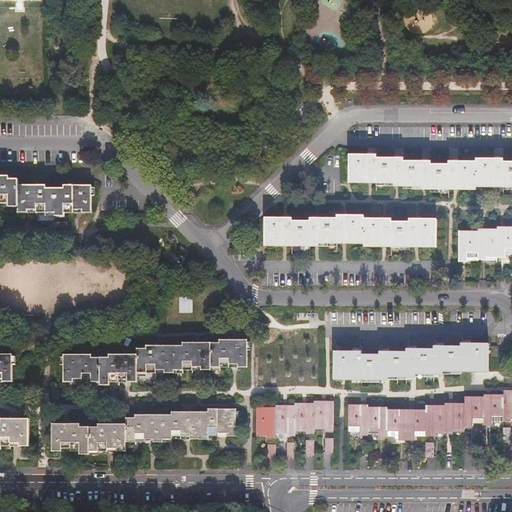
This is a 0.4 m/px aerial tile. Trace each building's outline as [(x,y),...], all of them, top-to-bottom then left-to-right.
[(511,161),(503,162),(503,159),(493,159),(475,159),(475,161),(458,161),(448,161),(448,165),(430,164),(430,161),(422,161),(403,161),(403,158),(394,158),(376,158),(376,155),(367,155),(350,155),(349,179),(376,179),(376,182),(403,182),(403,186),(430,186),(430,188),(448,189),(448,186),(474,186),(474,183),(502,183),(502,185),(511,185),(511,161)] [(97,180),(69,180),(69,184),(50,184),(50,180),(21,180),(22,175),(13,175),(12,171),(0,170),(0,196),(4,197),(4,200),(22,201),(22,207),(41,208),(41,211),(77,211),(78,208),(96,208),(97,180)] [(436,219),(417,219),(409,219),(409,222),(390,222),(391,219),(382,219),(364,218),(364,216),(345,215),(336,215),(336,218),(319,218),(310,218),(310,221),(292,221),(292,218),(283,218),(266,218),(265,242),(292,242),(292,245),(310,246),(310,242),(336,242),(337,239),(364,240),(364,243),(391,243),(391,247),(409,247),(409,243),(436,244),(436,219)] [(458,237),(458,261),(466,261),(466,258),(477,258),(486,258),(486,256),(496,257),(505,257),(505,254),(511,254),(511,230),(505,231),(505,233),(497,233),(485,232),(486,235),(477,235),(466,235),(466,237),(458,237)] [(219,323),(219,308),(220,295),(219,283),(166,282),(166,322),(219,323)] [(186,340),(149,340),(149,342),(140,342),(140,348),(112,348),(112,351),(95,351),(95,348),(67,348),(67,375),(76,375),(77,372),(85,372),(85,376),(122,376),(122,373),(140,373),(140,369),(159,369),(159,366),(195,365),(195,361),(232,361),(232,357),(250,358),(250,334),(222,334),(222,338),(186,337),(186,340)] [(461,346),(444,346),(434,346),(434,348),(418,348),(407,348),(406,351),(390,351),(380,350),(380,353),(362,353),(362,350),(353,350),(341,350),(335,350),(335,374),(362,375),(362,378),(379,378),(379,375),(406,375),(406,372),(434,372),(434,369),(461,369),(461,366),(488,367),(488,343),(470,343),(461,343),(461,346)] [(0,373),(8,374),(8,377),(17,377),(17,351),(0,350),(0,373)] [(502,397),(492,397),(491,399),(484,399),(472,399),(472,401),(465,401),(465,405),(453,405),(453,408),(445,408),(434,408),(434,410),(426,410),(426,412),(414,412),(414,414),(399,414),(398,411),(387,412),(379,412),(379,409),(368,409),(360,409),(360,407),(349,406),(349,429),(359,429),(359,432),(378,432),(378,434),(398,434),(398,437),(414,437),(414,435),(425,435),(426,433),(434,433),(434,431),(453,431),(453,429),(464,429),(464,425),(472,425),(472,422),(492,422),(492,420),(502,420),(502,418),(511,418),(511,416),(511,392),(511,393),(511,390),(503,390),(502,397)] [(334,401),(325,401),(325,403),(322,403),(306,403),(306,405),(303,405),(288,405),(288,407),(284,407),(269,407),(269,409),(265,409),(257,410),(257,432),(268,432),(268,434),(276,434),(277,430),(288,430),(288,432),(295,432),(296,428),(306,428),(306,430),(314,430),(314,426),(326,426),(326,428),(334,428),(334,401)] [(170,411),(134,411),(134,414),(125,414),(125,420),(98,420),(98,423),(80,423),(80,420),(53,419),(53,448),(62,448),(63,444),(72,444),(72,448),(107,448),(107,444),(125,444),(125,438),(144,439),(144,435),(180,436),(180,432),(216,432),(216,429),(234,428),(234,405),(207,405),(207,408),(170,408),(170,411)] [(0,446),(13,446),(13,442),(31,442),(31,416),(3,415),(3,419),(0,419),(0,446)] [(502,442),(511,442),(511,428),(502,428),(502,442)] [(314,455),(314,453),(314,441),(306,441),(305,455),(314,455)] [(425,457),(433,457),(434,443),(425,443),(425,457)] [(276,459),(276,457),(276,445),(267,445),(267,459),(276,459)]
